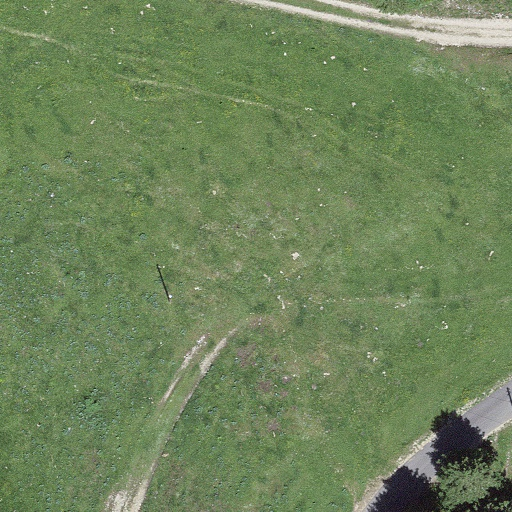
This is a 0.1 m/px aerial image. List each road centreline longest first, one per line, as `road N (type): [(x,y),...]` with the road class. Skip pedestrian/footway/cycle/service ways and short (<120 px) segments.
road 1 (track): [(511,299),(321,298),(249,311),(203,365),(133,511)]
road 2 (track): [(290,0),(409,26),(511,34)]
road 3 (unclassified): [(511,406),(407,483),(386,511)]
